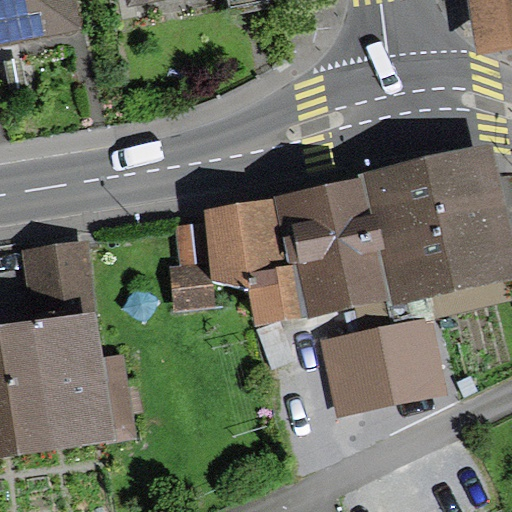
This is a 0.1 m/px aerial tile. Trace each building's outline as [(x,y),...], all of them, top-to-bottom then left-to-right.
[(0,0),(0,37),(66,24),(61,0),(0,0)] [(511,0),(488,0),(494,32),(511,29),(511,0)] [(477,170),(380,191),(402,290),(498,268),(477,170)] [(314,308),(402,290),(380,191),(293,211),(314,308)] [(252,316),(284,311),(270,217),(205,227),(211,283),(247,292),(252,316)] [(181,232),(184,262),(204,260),(200,230),(181,232)] [(39,333),(86,325),(74,250),(28,257),(39,333)] [(176,273),(179,308),(210,305),(206,270),(176,273)] [(86,325),(39,333),(0,338),(0,445),(131,425),(120,359),(92,364),(86,325)]
